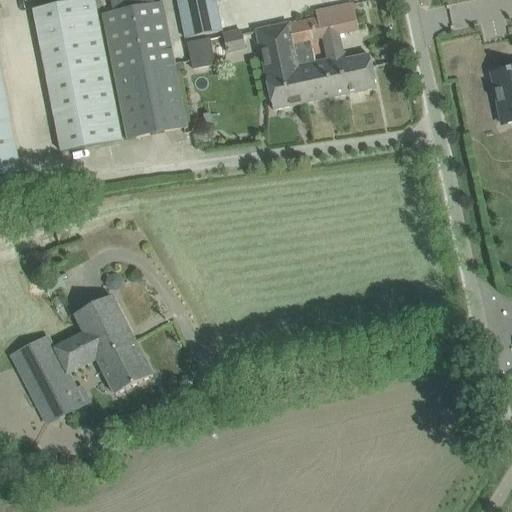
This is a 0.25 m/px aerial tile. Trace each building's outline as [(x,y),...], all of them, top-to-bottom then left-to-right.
[(123,140),(95,0),(89,0),(33,10),(61,152),(123,140)] [(163,4),(154,6),(152,0),(109,0),(112,14),(103,16),(128,140),(187,129),(163,4)] [(177,0),(186,42),(222,34),(216,2),(215,0),(177,0)] [(511,0),(500,0),(506,27),(511,25),(511,71),(492,76),(502,126),(511,124),(511,0)] [(306,105),(376,90),(370,57),(341,63),(340,59),(335,36),(359,31),(353,5),(316,13),(317,20),(289,26),(306,105)] [(274,112),(306,105),(289,26),(257,33),(274,112)] [(210,40),(187,45),(193,71),(216,67),(210,40)] [(0,63),(0,177),(22,174),(0,63)] [(49,294),(66,286),(58,271),(42,280),(49,294)] [(23,360),(17,364),(48,425),(84,406),(68,376),(97,361),(115,397),(153,377),(112,298),(75,316),(83,333),(54,348),(49,340),(40,344),(31,348),(20,353),(23,360)]
